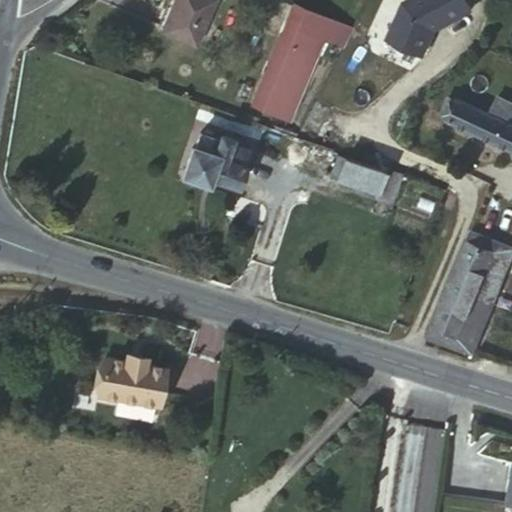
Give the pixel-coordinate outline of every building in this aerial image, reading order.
[(179,0),(170,24),(203,37),(218,0),(179,0)] [(409,0),(389,40),(430,60),(460,0),(409,0)] [(290,109),(329,19),(290,4),(252,92),(290,109)] [(511,119),(462,94),(451,117),(511,146),(511,119)] [(231,181),(243,148),(229,145),(230,137),(217,133),(214,139),(196,133),(182,170),(207,180),(209,172),(231,181)] [(372,163),(339,149),(329,171),(364,184),(372,163)] [(427,170),(430,160),(409,154),(407,163),(427,170)] [(372,163),(364,184),(384,192),(392,172),(372,163)] [(382,198),(397,204),(407,177),(392,172),(384,192),(382,198)] [(482,223),(479,233),(501,244),(505,235),(482,223)] [(430,334),(471,355),(510,276),(502,271),(510,257),(500,252),(503,246),(501,244),(479,233),(430,334)] [(115,354),(98,351),(89,387),(154,400),(161,363),(137,358),(138,349),(117,345),(115,354)] [(511,453),(510,453),(503,495),(511,496),(511,453)]
